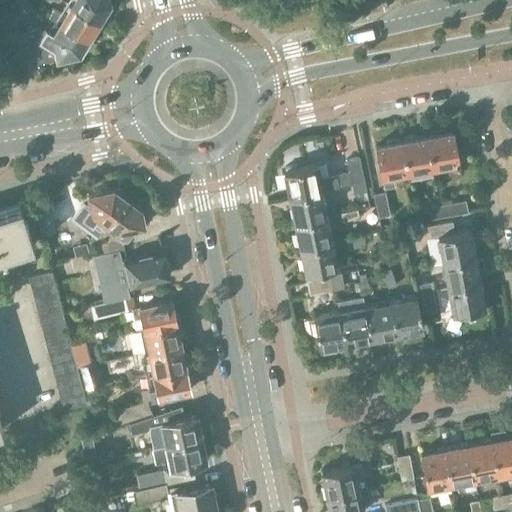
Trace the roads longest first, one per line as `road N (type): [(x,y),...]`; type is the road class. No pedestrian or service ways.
road 1 (secondary): [(511,0),(230,63)]
road 2 (secondary): [(194,157),(247,437)]
road 3 (secondary): [(269,432),(216,152)]
road 4 (secondary): [(248,93),(511,37)]
road 5 (residential): [(269,432),(511,387)]
road 6 (residential): [(488,73),(340,102)]
road 7 (tertiary): [(0,149),(145,124)]
road 8 (tertiary): [(142,94),(0,121)]
road 9 (residential): [(511,192),(488,73)]
